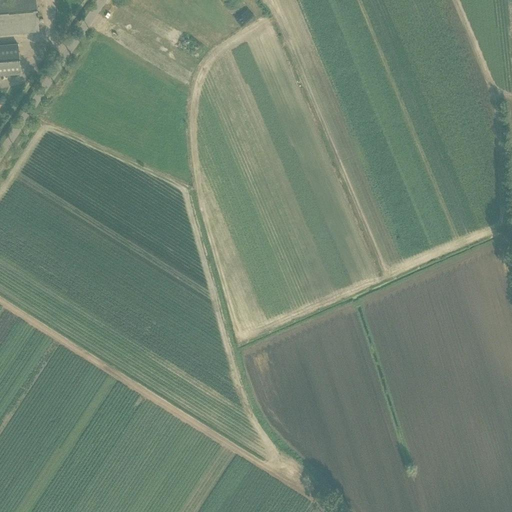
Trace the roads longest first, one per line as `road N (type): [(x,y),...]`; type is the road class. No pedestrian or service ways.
road 1 (track): [(319,507),(0,300)]
road 2 (unclassified): [(0,161),(105,0)]
